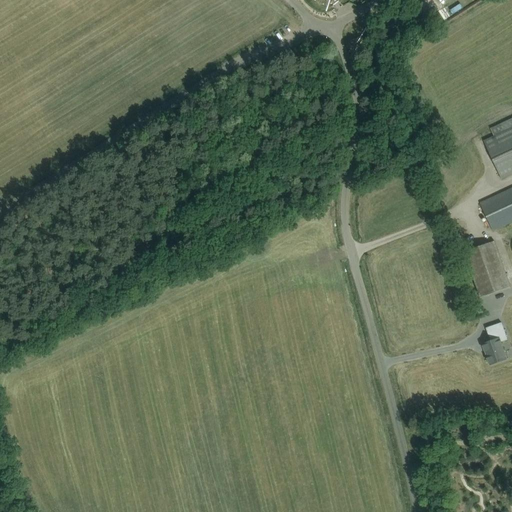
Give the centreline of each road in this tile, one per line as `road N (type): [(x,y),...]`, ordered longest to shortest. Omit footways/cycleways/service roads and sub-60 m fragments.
road 1 (unclassified): [(414,511),(347,253),(356,102),(348,64),(323,33)]
road 2 (unclassified): [(0,213),(223,72),(323,33)]
